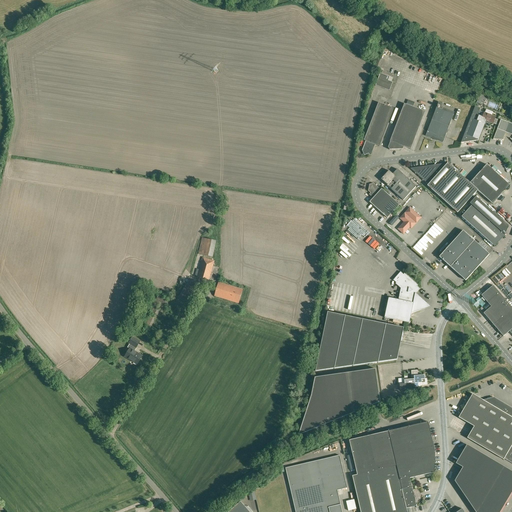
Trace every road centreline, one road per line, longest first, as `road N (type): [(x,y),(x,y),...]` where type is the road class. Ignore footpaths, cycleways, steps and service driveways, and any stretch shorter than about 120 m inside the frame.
road 1 (unclassified): [(459,299),(365,214),(357,187),(376,163),(488,148),(511,159)]
road 2 (unclassified): [(176,511),(0,306)]
road 3 (unclassified): [(431,511),(445,471),(439,335),(459,299)]
